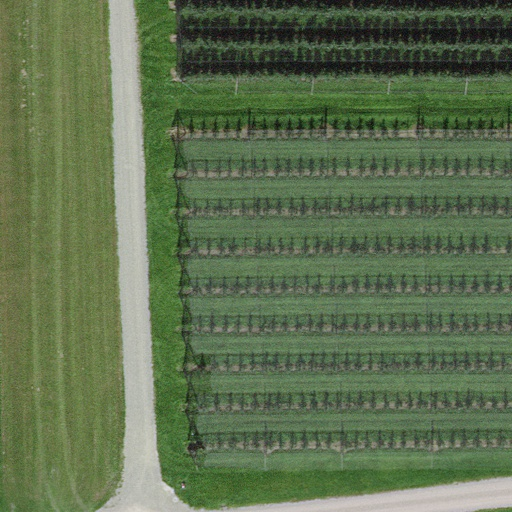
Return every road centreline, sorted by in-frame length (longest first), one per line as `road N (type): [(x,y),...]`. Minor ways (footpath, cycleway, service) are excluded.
road 1 (track): [(124,0),(144,511)]
road 2 (track): [(390,511),(511,497)]
